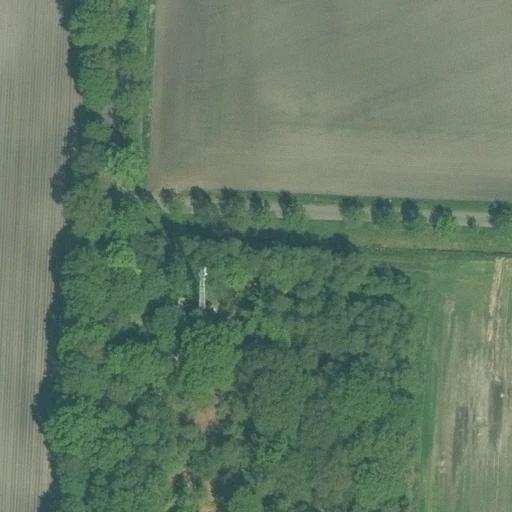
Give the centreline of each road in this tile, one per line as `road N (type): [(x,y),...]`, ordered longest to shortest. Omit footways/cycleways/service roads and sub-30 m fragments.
road 1 (unclassified): [(511,217),(113,200)]
road 2 (unclassified): [(96,511),(113,200)]
road 3 (unclassified): [(113,200),(123,0)]
